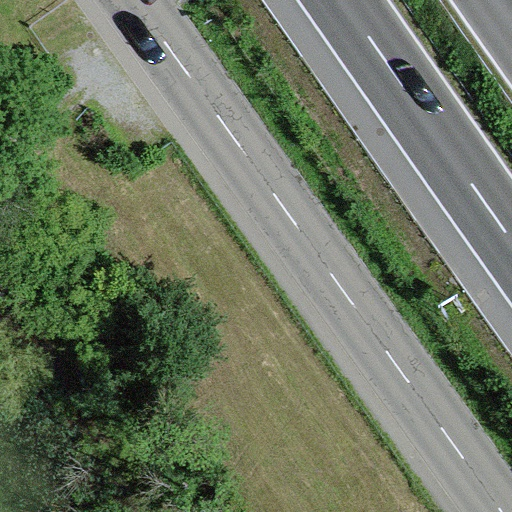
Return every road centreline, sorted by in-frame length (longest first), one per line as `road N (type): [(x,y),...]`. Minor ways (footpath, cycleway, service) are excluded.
road 1 (secondary): [(502,511),(133,0)]
road 2 (motorway): [(321,0),(511,275)]
